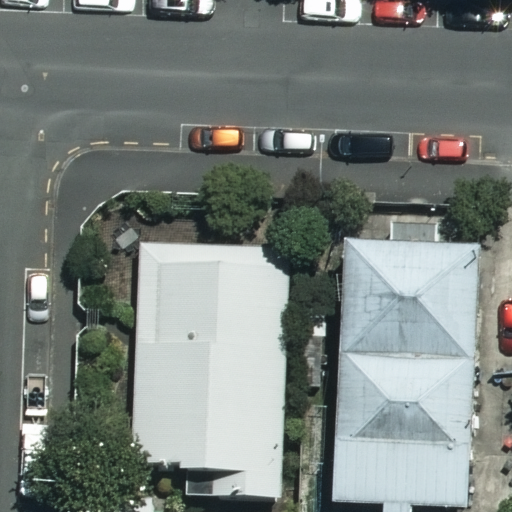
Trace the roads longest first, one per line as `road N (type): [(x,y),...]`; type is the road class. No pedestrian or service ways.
road 1 (residential): [(511,85),(14,67)]
road 2 (residential): [(14,67),(0,462)]
